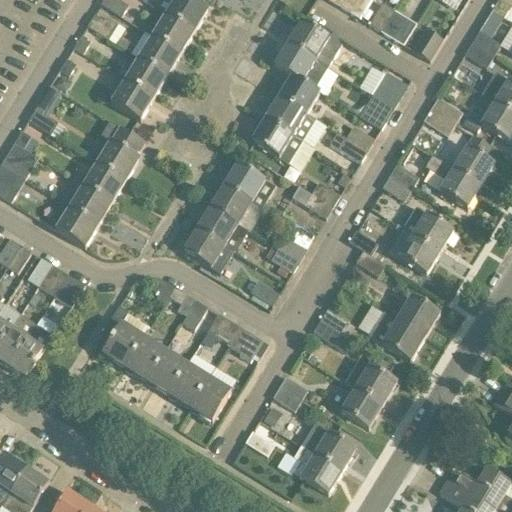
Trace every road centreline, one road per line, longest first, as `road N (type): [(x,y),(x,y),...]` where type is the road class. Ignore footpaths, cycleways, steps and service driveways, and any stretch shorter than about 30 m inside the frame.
road 1 (residential): [(280,335),(192,281),(168,272),(92,279),(0,224)]
road 2 (residential): [(280,335),(427,88)]
road 3 (residential): [(373,511),(511,278)]
road 4 (residential): [(153,511),(0,409)]
road 5 (residential): [(0,138),(86,0)]
road 6 (residential): [(224,458),(284,353),(280,335)]
road 7 (residential): [(427,88),(312,19)]
